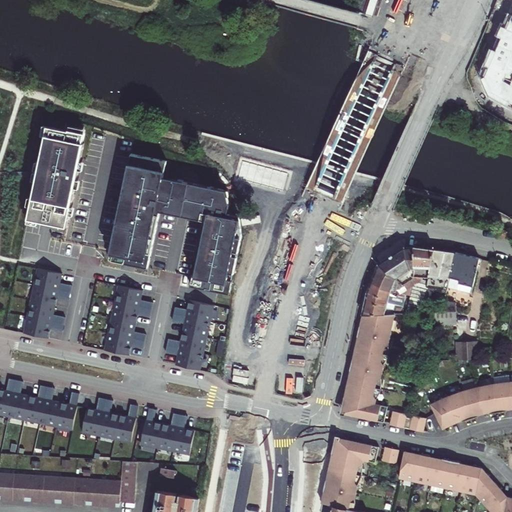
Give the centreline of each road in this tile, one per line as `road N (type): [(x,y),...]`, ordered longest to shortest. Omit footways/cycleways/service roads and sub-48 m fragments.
road 1 (residential): [(414,0),(298,264),(278,357),(278,411)]
road 2 (residential): [(309,417),(356,232),(395,216),(511,248)]
road 3 (residential): [(231,402),(200,384),(0,341)]
road 4 (residential): [(0,360),(196,402),(231,402)]
road 5 (residential): [(309,417),(437,444)]
